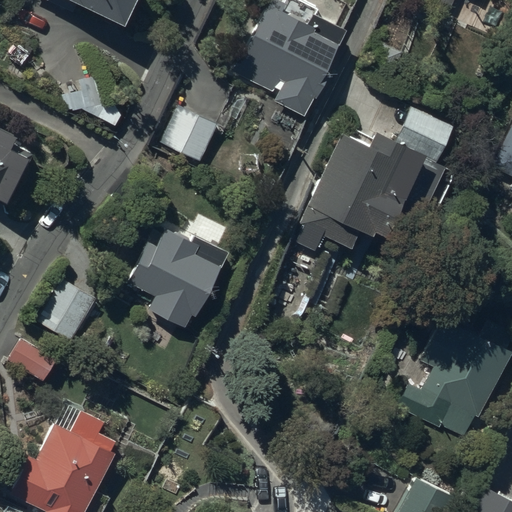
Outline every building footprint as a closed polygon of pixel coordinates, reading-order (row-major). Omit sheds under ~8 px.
[(76,0),(120,22),(131,0),(76,0)] [(316,5),(306,0),(266,0),(231,63),(272,85),(274,82),(278,84),(273,94),(302,110),(312,91),(315,93),(321,82),(314,79),(343,27),(312,11),(316,5)] [(397,51),(373,40),(362,64),(386,75),(397,51)] [(215,123),(180,107),(162,147),(197,162),(215,123)] [(365,151),(337,138),(296,221),(301,223),(294,237),(312,246),(317,237),(321,239),(323,236),(348,248),(356,233),(367,238),(369,233),(380,239),(385,230),(406,241),(442,167),(429,161),(444,129),(406,111),(389,147),(371,138),(365,151)] [(511,118),(489,161),(511,173),(511,177),(507,186),(511,188),(511,118)] [(0,206),(3,209),(26,168),(24,167),(32,152),(12,141),(13,139),(0,131),(0,206)] [(226,252),(191,233),(187,240),(162,226),(153,243),(147,239),(126,278),(153,293),(145,306),(182,326),(188,313),(192,315),(226,252)] [(60,280),(35,321),(69,342),(95,302),(60,280)] [(509,330),(483,318),(474,338),(435,321),(417,359),(428,364),(416,389),(404,383),(395,404),(435,422),(436,420),(461,431),(470,412),(474,414),(503,352),(500,350),(509,330)] [(20,341),(6,361),(42,385),(55,365),(20,341)] [(30,458),(12,494),(48,511),(47,511),(86,511),(114,457),(111,455),(117,443),(100,435),(106,424),(67,405),(39,462),(30,458)] [(414,476),(397,511),(437,511),(447,491),(414,476)] [(511,511),(511,499),(475,482),(460,511),(511,511)]
